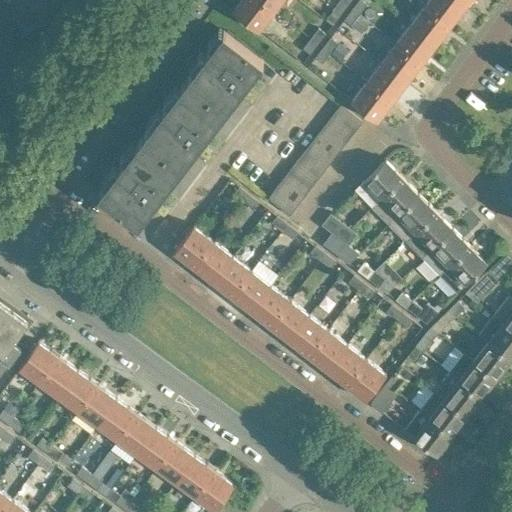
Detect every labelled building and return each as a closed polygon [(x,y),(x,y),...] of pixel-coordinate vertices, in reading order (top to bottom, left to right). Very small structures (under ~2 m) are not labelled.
[(275,11),(261,0),(241,0),(234,9),(261,30),(275,11)] [(261,0),(275,11),(283,0),(261,0)] [(340,14),(348,4),(342,0),(339,0),(333,9),(340,14)] [(368,3),(364,0),(359,0),(353,8),(360,13),(368,3)] [(467,4),(461,0),(428,0),(426,4),(452,24),(467,4)] [(452,24),(426,4),(411,23),(437,43),(452,24)] [(370,20),(360,13),(353,8),(345,18),(362,32),(370,20)] [(437,43),(411,23),(396,42),(422,62),(437,43)] [(319,42),(327,32),(319,27),(312,37),(319,42)] [(141,223),(265,59),(225,29),(100,192),(141,223)] [(339,41),(331,36),(324,46),(331,51),(339,41)] [(311,52),(319,42),(312,37),(304,47),(311,52)] [(422,62),(396,42),(382,62),(408,81),(422,62)] [(323,61),(331,51),(324,46),(316,56),(323,61)] [(408,81),(382,62),(367,81),(393,101),(408,81)] [(393,101),(367,81),(352,101),(378,121),(393,101)] [(363,120),(341,104),(334,113),(356,130),(363,120)] [(356,130),(334,113),(327,122),(349,139),(356,130)] [(349,139),(327,122),(319,132),(341,149),(349,139)] [(341,149),(319,132),(312,141),(334,158),(341,149)] [(334,158),(312,141),(305,151),(327,168),(334,158)] [(327,168),(305,151),(298,160),(320,177),(327,168)] [(374,205),(403,176),(385,158),(364,179),(355,188),(374,205)] [(320,177),(298,160),(291,170),(313,186),(320,177)] [(313,186),(291,170),(283,179),(305,196),(313,186)] [(390,223),(420,193),(403,176),(374,205),(390,223)] [(305,196),(283,179),(276,188),(298,205),(305,196)] [(251,193),(240,184),(234,192),(246,200),(251,193)] [(298,205),(276,188),(269,198),(291,215),(298,205)] [(260,200),(251,193),(246,200),(255,207),(260,200)] [(416,231),(437,210),(420,193),(390,223),(407,239),(415,231),(416,231)] [(415,231),(407,239),(423,256),(432,247),(433,248),(454,227),(437,210),(416,231),(415,231)] [(358,232),(333,212),(331,211),(322,223),(332,230),(332,231),(348,244),(349,243),(358,232)] [(283,230),(289,222),(278,214),(272,221),(283,230)] [(292,237),(298,229),(289,222),(283,230),(292,237)] [(195,266),(215,240),(195,224),(175,250),(195,266)] [(441,274),(470,245),(454,227),(433,248),(432,247),(423,256),(441,274)] [(360,251),(349,243),(348,244),(332,231),(324,241),(350,262),(360,251)] [(214,280),(234,254),(215,240),(195,266),(214,280)] [(327,252),(316,243),(310,251),(321,259),(327,252)] [(487,261),(470,245),(441,274),(458,290),(466,282),(487,261)] [(331,266),(336,259),(327,252),(321,259),(331,266)] [(233,295),(253,269),(234,254),(214,280),(233,295)] [(369,277),(376,269),(364,260),(358,268),(369,277)] [(252,309),(272,283),(253,269),(233,295),(252,309)] [(386,276),(376,269),(369,277),(380,285),(386,276)] [(498,279),(488,269),(466,291),(478,300),(498,279)] [(359,288),(365,281),(355,273),(349,280),(359,288)] [(375,289),(365,281),(359,288),(369,296),(375,289)] [(271,324),(291,298),(272,283),(252,309),(271,324)] [(402,291),(396,298),(408,306),(414,299),(402,291)] [(511,295),(509,294),(494,313),(511,326),(511,295)] [(290,339),(310,313),(291,298),(271,324),(290,339)] [(466,305),(458,298),(449,308),(456,315),(466,305)] [(434,314),(414,299),(408,306),(427,321),(434,314)] [(26,320),(7,306),(0,301),(0,375),(10,362),(11,362),(20,349),(23,346),(14,340),(23,327),(26,323),(25,322),(26,320)] [(397,317),(403,310),(393,303),(387,309),(397,317)] [(440,317),(439,318),(446,325),(447,324),(456,315),(449,308),(440,317)] [(413,318),(403,310),(397,317),(408,325),(413,318)] [(309,353),(329,327),(310,313),(290,339),(309,353)] [(511,326),(494,313),(479,332),(488,339),(488,338),(511,357),(511,326)] [(432,339),(440,331),(433,324),(424,333),(416,344),(423,350),(432,339)] [(328,368),(348,342),(329,327),(309,353),(328,368)] [(511,357),(488,338),(488,339),(473,357),(498,377),(511,358),(511,357)] [(40,381),(60,354),(39,339),(19,366),(40,381)] [(347,382),(367,357),(348,342),(328,368),(347,382)] [(416,360),(423,350),(416,344),(407,354),(416,360)] [(498,377),(473,357),(465,351),(450,370),(483,395),(498,377)] [(60,395),(80,368),(60,354),(40,381),(60,395)] [(387,372),(386,371),(367,357),(347,382),(368,398),(387,372)] [(79,410),(99,382),(80,368),(60,395),(79,410)] [(483,395),(450,370),(435,388),(468,414),(483,395)] [(402,377),(395,371),(386,383),(394,389),(395,387),(402,377)] [(99,424),(119,397),(99,382),(79,410),(99,424)] [(383,410),(397,392),(398,391),(395,387),(394,389),(386,383),(371,401),(383,410)] [(468,414),(435,388),(420,408),(453,433),(468,414)] [(119,438),(139,411),(119,397),(99,424),(119,438)] [(4,407),(0,413),(0,415),(10,423),(15,415),(4,407)] [(453,433),(420,408),(406,427),(438,452),(453,433)] [(139,453),(158,426),(139,411),(119,438),(139,453)] [(25,422),(15,415),(10,423),(20,430),(25,422)] [(158,467),(178,440),(158,426),(139,453),(158,467)] [(16,434),(7,427),(1,434),(11,441),(16,434)] [(43,436),(38,443),(49,451),(54,444),(43,436)] [(177,481),(197,454),(178,440),(158,467),(177,481)] [(64,451),(54,444),(49,451),(58,458),(64,451)] [(45,456),(34,447),(29,455),(40,463),(45,456)] [(196,495),(216,468),(197,454),(177,481),(196,495)] [(55,462),(45,456),(40,463),(50,469),(55,462)] [(88,480),(94,473),(83,465),(77,472),(88,480)] [(216,509),(222,500),(228,492),(235,482),(216,468),(196,495),(216,509)] [(103,480),(94,473),(88,480),(98,487),(103,480)] [(80,492),(85,485),(74,477),(69,484),(80,492)] [(95,492),(85,485),(80,492),(89,499),(95,492)] [(126,487),(116,500),(127,509),(133,501),(131,500),(135,494),(126,487)] [(0,511),(3,511),(13,499),(0,489),(0,511)] [(243,511),(248,506),(228,492),(222,500),(237,511),(243,511)] [(30,511),(13,499),(3,511),(30,511)] [(237,511),(222,500),(216,509),(214,511),(216,511),(237,511)] [(139,511),(142,508),(133,501),(127,509),(132,511),(139,511)]
